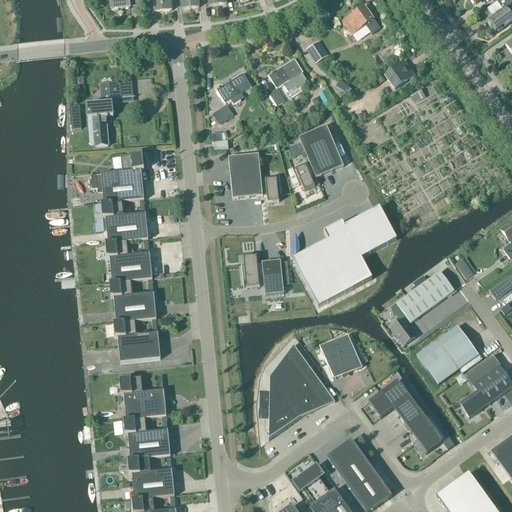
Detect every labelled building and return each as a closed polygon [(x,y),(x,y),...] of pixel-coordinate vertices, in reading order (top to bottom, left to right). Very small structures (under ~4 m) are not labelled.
[(109,0),(111,12),(130,10),(130,8),(140,7),(139,0),(109,0)] [(152,0),(154,14),(163,13),(161,0),(152,0)] [(161,0),(163,13),(171,12),(169,0),(161,0)] [(180,0),(181,11),(190,10),(188,0),(180,0)] [(188,0),(190,10),(199,9),(197,0),(188,0)] [(207,0),(209,8),(217,7),(216,0),(207,0)] [(505,29),(511,23),(511,12),(509,7),(511,4),(511,0),(499,0),(496,3),(502,12),(488,22),(495,33),(503,27),(505,29)] [(373,22),(363,9),(353,16),(353,17),(343,24),(352,37),(365,28),(371,37),(380,31),(373,22)] [(316,65),(328,57),(318,43),(306,51),(316,65)] [(303,75),(294,61),(268,78),(276,92),(283,87),(288,94),(306,83),(301,75),(302,75),(303,75)] [(395,91),(414,78),(406,67),(403,64),(384,77),(395,91)] [(234,106),(244,100),(241,95),(251,89),(243,76),(216,92),(224,106),(231,102),(234,106)] [(133,104),(133,99),(132,84),(99,86),(100,101),(102,101),(103,106),(86,108),(87,121),(92,120),(95,149),(108,148),(106,127),(111,127),(110,119),(113,119),(112,106),(133,104)] [(414,106),(425,100),(419,90),(409,96),(414,106)] [(277,108),(284,103),(278,93),(270,98),(277,108)] [(71,109),(70,109),(70,117),(80,116),(79,108),(71,109)] [(219,126),(225,123),(233,118),(226,108),(213,116),(219,126)] [(344,169),(344,168),(343,168),(326,129),(299,140),(309,166),(293,173),(292,171),(291,171),(299,188),(299,187),(301,186),(304,194),(314,189),(311,182),(315,180),(315,181),(344,169)] [(211,136),(212,145),(222,143),(221,135),(211,136)] [(278,179),(279,181),(261,183),(259,163),(259,159),(258,157),(228,160),(228,159),(232,202),(263,199),(263,198),(267,198),(267,205),(279,204),(278,196),(280,196),(280,197),(281,197),(279,178),(278,179)] [(144,202),(141,173),(144,172),(142,158),(121,160),(122,174),(91,177),(92,191),(97,191),(98,195),(103,195),(104,206),(123,205),(144,202)] [(108,246),(127,244),(148,242),(145,216),(124,218),(123,205),(104,206),(101,207),(102,221),(105,221),(108,246)] [(361,261),(396,242),(379,210),(344,229),(342,225),(323,235),(328,243),(293,262),(318,310),(372,281),(361,261)] [(511,224),(500,233),(508,243),(509,243),(511,246),(502,252),(509,261),(511,259),(511,224)] [(103,225),(95,225),(96,235),(104,234),(103,225)] [(112,286),(131,284),(152,282),(149,256),(128,258),(127,244),(108,246),(105,246),(106,261),(109,261),(112,286)] [(287,265),(281,265),(280,264),(281,264),(281,263),(261,265),(257,266),(256,258),(243,260),(244,268),(242,268),(242,267),(241,268),(243,289),(244,289),(243,283),(245,283),(246,291),(259,289),(259,281),(263,281),(265,298),(284,296),(283,288),(289,287),(287,265)] [(456,265),(466,279),(475,273),(465,258),(456,265)] [(410,326),(454,294),(439,274),(426,284),(416,291),(396,306),(410,326)] [(423,279),(413,286),(416,291),(426,284),(423,279)] [(495,303),(511,290),(511,285),(508,280),(488,294),(495,303)] [(116,325),(135,324),(156,322),(153,296),(132,298),(131,284),(112,286),(109,286),(111,301),(114,301),(116,325)] [(403,348),(415,339),(402,321),(390,330),(395,336),(394,337),(393,340),(395,343),(398,342),(399,342),(403,348)] [(135,324),(116,325),(113,326),(115,341),(118,340),(120,366),(160,361),(158,336),(136,338),(135,324)] [(438,387),(478,358),(457,329),(416,358),(438,387)] [(334,382),(361,370),(347,339),(320,351),(334,382)] [(323,408),(335,404),(293,347),(270,380),(269,410),(271,410),(275,416),(269,420),(269,443),(321,405),(323,408)] [(469,420),(511,389),(511,386),(491,358),(465,378),(472,388),(478,397),(461,409),(469,420)] [(145,421),(166,419),(163,393),(142,395),(141,381),(119,383),(120,398),(123,397),(126,422),(145,421)] [(443,444),(397,383),(368,405),(380,421),(393,411),(427,456),(443,444)] [(145,421),(126,422),(123,423),(124,438),(127,437),(130,461),(149,460),(149,461),(170,459),(167,433),(146,435),(145,421)] [(511,439),(490,455),(511,484),(511,439)] [(363,511),(372,511),(391,498),(351,443),(327,461),(363,511)] [(149,461),(149,460),(130,461),(130,462),(127,462),(128,477),(131,477),(134,501),(153,500),(153,501),(174,499),(171,472),(150,475),(149,461)] [(299,496),(305,493),(315,507),(329,496),(319,482),(324,479),(317,468),(292,486),(299,496)] [(445,511),(494,511),(469,476),(436,499),(445,511)] [(348,511),(334,492),(329,496),(315,507),(309,510),(310,511),(348,511)] [(153,511),(153,501),(153,500),(134,501),(134,502),(131,502),(131,511),(153,511)]
